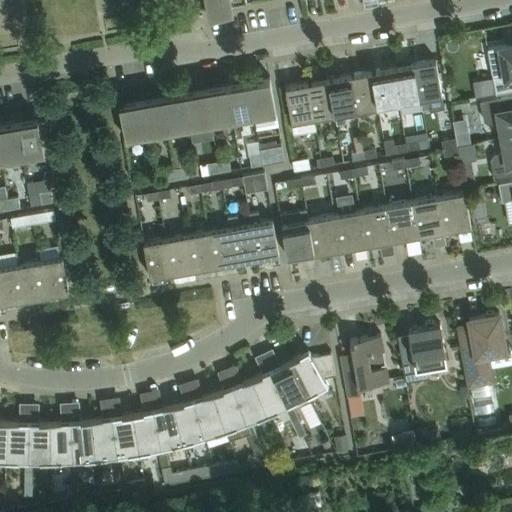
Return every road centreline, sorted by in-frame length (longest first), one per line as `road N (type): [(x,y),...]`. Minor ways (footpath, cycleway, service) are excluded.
road 1 (residential): [(0,372),(30,382),(123,382),(213,351),(285,304),(511,264)]
road 2 (residential): [(0,77),(475,0)]
